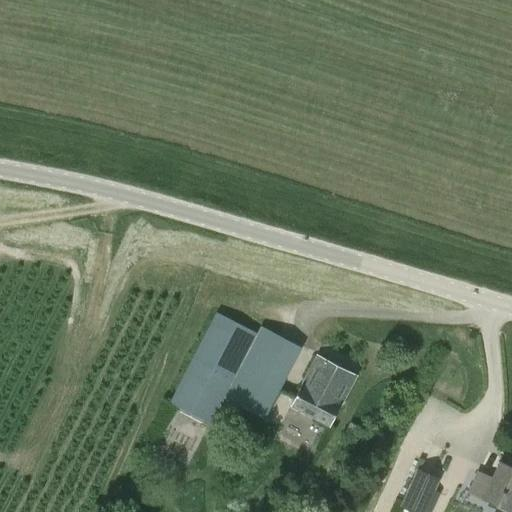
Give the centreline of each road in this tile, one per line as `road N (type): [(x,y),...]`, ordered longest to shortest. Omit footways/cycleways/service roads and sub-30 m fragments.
road 1 (unclassified): [(511,308),(98,184),(0,167)]
road 2 (track): [(0,220),(66,214),(129,194)]
